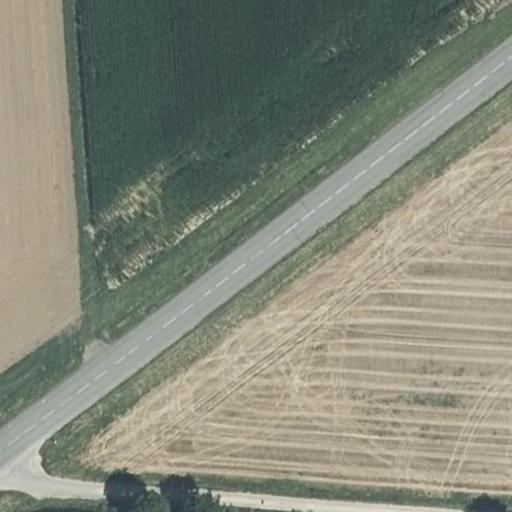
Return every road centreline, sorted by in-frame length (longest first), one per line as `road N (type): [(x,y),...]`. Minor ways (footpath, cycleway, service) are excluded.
road 1 (secondary): [(511,57),(0,451)]
road 2 (track): [(0,479),(384,511)]
